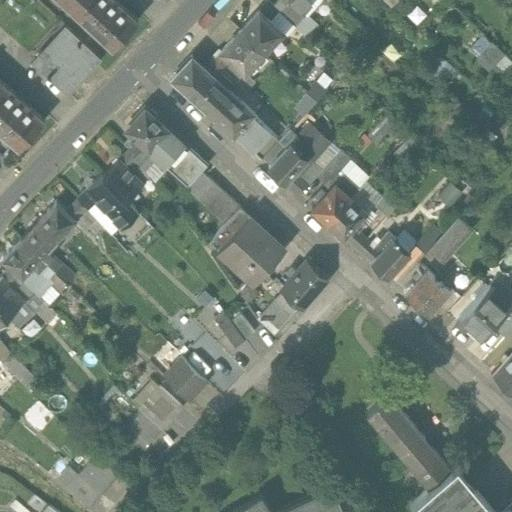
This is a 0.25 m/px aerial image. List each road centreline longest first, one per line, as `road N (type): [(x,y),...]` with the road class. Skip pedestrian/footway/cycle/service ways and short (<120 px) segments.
road 1 (residential): [(130,74),(511,430)]
road 2 (residential): [(130,74),(0,216)]
